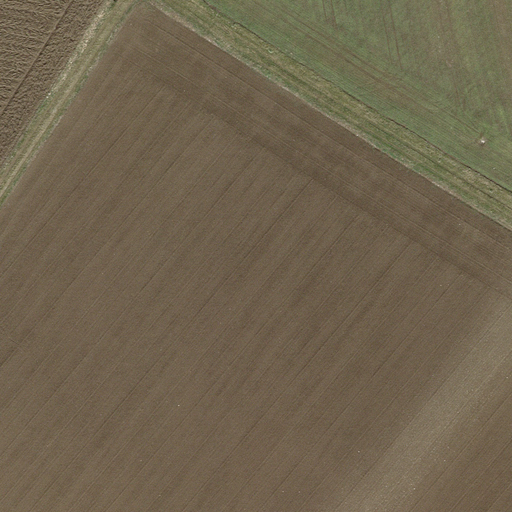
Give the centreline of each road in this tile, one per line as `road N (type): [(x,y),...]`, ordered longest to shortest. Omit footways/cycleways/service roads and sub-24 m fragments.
road 1 (track): [(511,218),(164,0)]
road 2 (track): [(0,198),(135,0)]
